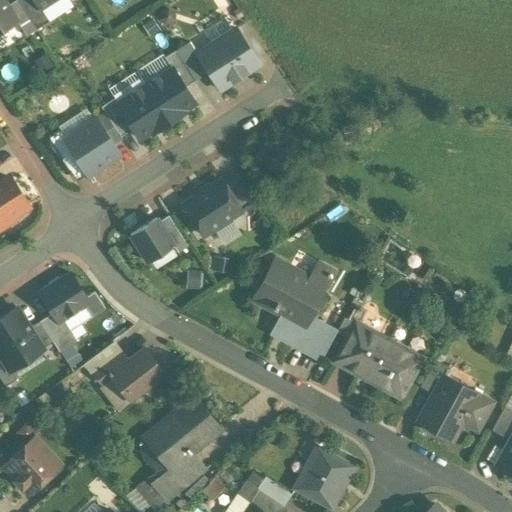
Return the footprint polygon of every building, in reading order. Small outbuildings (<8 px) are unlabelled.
[(3,0),(0,0),(0,29),(3,29),(8,22),(15,18),(7,5),(3,0)] [(15,0),(7,5),(15,18),(27,35),(37,29),(18,0),(15,0)] [(40,7),(35,0),(18,0),(37,29),(50,21),(41,7),(40,7)] [(70,0),(52,0),(41,7),(50,21),(73,5),(70,0)] [(260,64),(237,27),(197,53),(209,72),(220,89),(260,64)] [(209,72),(197,53),(190,41),(176,50),(196,80),(209,72)] [(165,57),(172,68),(173,67),(185,86),(196,80),(176,50),(165,57)] [(172,68),(145,85),(170,121),(187,110),(186,109),(196,102),(185,86),(173,67),(172,68)] [(153,132),(170,121),(145,85),(118,102),(117,102),(134,128),(141,138),(152,131),(153,132)] [(121,136),(134,128),(117,102),(118,102),(115,97),(101,106),(105,112),(121,136)] [(121,136),(105,112),(95,119),(111,144),(122,138),(121,136)] [(66,137),(77,154),(88,172),(89,173),(118,154),(111,144),(95,119),(66,137)] [(66,137),(61,129),(49,136),(65,161),(77,154),(66,137)] [(88,172),(77,154),(65,161),(77,179),(88,172)] [(237,173),(224,182),(242,209),(255,201),(237,173)] [(0,181),(0,226),(0,227),(13,219),(11,216),(27,205),(9,176),(0,181)] [(208,184),(194,193),(196,196),(183,204),(203,234),(214,227),(231,216),(242,209),(224,182),(222,179),(209,187),(208,184)] [(231,216),(214,227),(223,242),(241,231),(231,216)] [(156,217),(131,234),(148,261),(174,245),(171,239),(156,217)] [(188,245),(180,233),(171,239),(174,245),(178,251),(188,245)] [(326,287),(275,259),(254,297),(285,313),(275,331),(295,342),(305,324),(306,324),(311,315),(326,287)] [(71,272),(40,292),(53,312),(58,321),(63,318),(89,301),(71,272)] [(422,357),(359,322),(366,309),(356,304),(348,317),(355,321),(334,359),(401,396),(422,357)] [(17,307),(0,317),(0,354),(9,369),(10,368),(43,347),(30,327),(17,307)] [(63,318),(58,321),(53,312),(40,321),(53,341),(59,351),(77,340),(63,318)] [(337,329),(311,315),(306,324),(305,324),(295,342),(322,357),(337,329)] [(43,347),(53,341),(40,321),(30,327),(43,347)] [(84,362),(91,370),(123,347),(116,338),(84,362)] [(129,359),(110,374),(113,377),(131,400),(166,373),(145,347),(129,359)] [(121,350),(92,371),(103,385),(113,377),(110,374),(129,359),(121,350)] [(10,368),(9,369),(0,354),(0,376),(6,385),(17,378),(10,368)] [(434,361),(420,386),(433,393),(443,373),(444,374),(447,368),(434,361)] [(444,374),(443,373),(433,393),(418,420),(453,440),(467,413),(482,422),(493,401),(444,374)] [(194,396),(143,437),(167,468),(174,463),(176,464),(193,450),(220,428),(194,396)] [(511,409),(505,405),(492,429),(509,439),(511,434),(511,409)] [(511,434),(509,439),(496,464),(511,473),(511,434)] [(5,463),(4,464),(4,465),(30,492),(61,463),(35,435),(5,463)] [(354,466),(317,445),(295,486),(332,506),(354,466)] [(193,450),(176,464),(174,463),(167,468),(183,487),(207,467),(193,450)] [(167,468),(155,478),(151,474),(136,486),(155,510),(183,487),(167,468)] [(289,490),(266,475),(258,487),(281,502),(289,490)] [(443,511),(435,503),(425,511),(443,511)]
